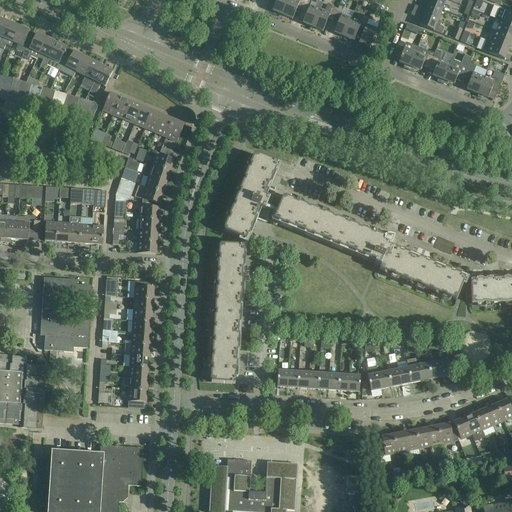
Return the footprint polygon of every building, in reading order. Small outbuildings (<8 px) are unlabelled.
[(276,0),(272,12),(282,16),(288,0),(276,0)] [(303,8),(306,0),(288,0),(282,16),(292,20),(298,6),(303,8)] [(302,24),(312,28),(320,10),(314,7),(316,4),(311,3),(312,0),(306,0),(303,8),(308,10),(302,24)] [(442,10),(446,0),(430,0),(428,5),(442,10)] [(477,0),(476,0),(474,6),(480,9),(483,2),(477,0)] [(334,18),(339,20),(334,33),(344,37),(351,19),(341,15),(344,8),(345,6),(340,4),(337,9),(334,18)] [(320,10),(312,28),(322,32),(328,18),(333,20),(334,18),(337,9),(327,5),(324,11),(320,10)] [(421,14),(438,21),(442,10),(428,5),(426,10),(423,9),(421,14)] [(495,19),(511,26),(511,13),(509,12),(499,9),(495,19)] [(351,19),(344,37),(354,41),(359,28),(364,30),(366,25),(369,19),(358,14),(356,21),(351,19)] [(441,22),(438,21),(421,14),(419,19),(422,20),(420,26),(441,35),(443,29),(443,27),(440,26),(441,22)] [(0,44),(2,39),(9,23),(0,19),(0,44)] [(496,32),(511,38),(511,26),(495,19),(493,23),(499,25),(496,32)] [(12,43),(19,27),(9,23),(2,39),(0,44),(0,48),(3,49),(5,45),(11,47),(12,43)] [(364,30),(359,43),(369,48),(375,34),(380,36),(385,25),(379,23),(377,29),(366,25),(364,30)] [(19,27),(12,43),(18,45),(15,50),(24,54),(22,57),(26,48),(27,46),(24,44),(29,31),(19,27)] [(459,37),(462,31),(458,29),(456,28),(452,39),(457,41),(459,37)] [(464,32),(460,42),(465,45),(469,34),(464,32)] [(508,49),(511,40),(511,38),(496,32),(493,39),(488,37),(483,35),(482,39),(486,40),(508,49)] [(30,57),(37,60),(38,58),(47,39),(36,34),(32,43),(30,49),(26,48),(22,57),(29,60),(30,57)] [(56,44),(47,39),(38,58),(43,61),(40,68),(44,70),(45,67),(49,59),(56,44)] [(504,60),(508,49),(486,40),(482,51),(487,54),(504,60)] [(417,47),(407,43),(405,46),(399,44),(394,55),(400,58),(398,63),(404,65),(403,68),(408,70),(417,47)] [(59,72),(63,65),(65,60),(62,58),(66,48),(56,44),(49,59),(45,67),(46,65),(59,72)] [(408,70),(413,72),(414,69),(420,72),(422,67),(428,69),(434,54),(423,50),(417,47),(408,70)] [(439,60),(442,54),(435,51),(434,54),(428,69),(434,71),(432,76),(438,79),(437,82),(442,84),(448,67),(449,67),(452,60),(446,58),(443,65),(438,63),(439,60)] [(69,69),(76,72),(84,57),(73,52),(69,61),(65,60),(63,65),(69,69)] [(448,67),(442,84),(446,86),(448,83),(454,85),(456,80),(462,83),(463,79),(470,64),(471,59),(464,56),(461,64),(452,60),(449,67),(448,67)] [(93,62),(84,57),(76,72),(85,77),(93,62)] [(93,62),(85,77),(82,83),(91,88),(87,96),(88,96),(95,82),(103,67),(93,62)] [(469,82),(466,90),(477,95),(484,78),(473,74),(476,66),(470,64),(463,79),(469,82)] [(112,72),(103,67),(95,82),(88,96),(93,99),(100,85),(105,87),(112,72)] [(484,78),(477,95),(478,97),(481,99),(483,97),(488,99),(491,90),(497,93),(504,76),(495,72),(492,77),(490,76),(489,80),(484,78)] [(25,83),(13,79),(9,92),(21,96),(25,83)] [(31,85),(25,83),(21,96),(27,98),(30,88),(31,85)] [(39,101),(45,103),(49,90),(43,88),(42,92),(39,101)] [(49,90),(45,103),(51,105),(54,95),(55,92),(49,90)] [(102,111),(113,116),(121,99),(110,94),(102,111)] [(63,108),(69,110),(73,97),(67,95),(63,108)] [(73,97),(69,110),(75,112),(79,99),(73,97)] [(131,103),(121,99),(113,116),(124,120),(131,103)] [(16,105),(4,101),(1,113),(13,116),(16,105)] [(98,105),(93,102),(87,115),(93,117),(98,105)] [(131,103),(124,120),(134,125),(142,107),(131,103)] [(145,129),(152,112),(142,107),(134,125),(145,129)] [(155,134),(163,116),(152,112),(145,129),(155,134)] [(163,116),(155,134),(166,138),(173,121),(163,116)] [(0,124),(10,127),(12,121),(2,118),(0,117),(0,124)] [(173,121),(166,138),(177,143),(184,125),(173,121)] [(0,130),(8,133),(10,127),(0,124),(0,130)] [(101,145),(103,140),(92,135),(90,140),(101,145)] [(103,140),(101,145),(111,149),(114,144),(103,140)] [(131,148),(133,144),(127,141),(124,149),(122,153),(128,155),(129,153),(134,155),(136,150),(131,148)] [(122,153),(124,149),(114,144),(111,149),(122,154),(122,153)] [(156,155),(152,166),(170,172),(174,161),(156,155)] [(277,164),(255,155),(224,233),(246,242),(259,209),(265,211),(270,199),(264,197),(277,164)] [(125,169),(136,173),(139,164),(133,162),(133,160),(128,158),(125,169)] [(166,183),(170,172),(152,166),(148,177),(166,183)] [(125,169),(123,175),(128,177),(126,182),(130,183),(132,178),(134,179),(136,173),(125,169)] [(163,194),(166,183),(148,177),(144,188),(163,194)] [(130,183),(126,182),(121,180),(119,185),(115,196),(129,201),(135,185),(130,183)] [(59,200),(59,194),(60,189),(46,188),(45,202),(54,203),(54,200),(59,200)] [(159,205),(163,194),(144,188),(141,199),(159,205)] [(71,190),(70,205),(82,205),(82,196),(82,190),(77,190),(71,190)] [(82,190),(82,196),(87,196),(86,206),(93,206),(93,208),(94,191),(82,190)] [(106,192),(94,191),(93,208),(105,209),(106,192)] [(385,240),(282,199),(273,221),(375,262),(375,264),(380,267),(379,269),(456,301),(465,279),(389,248),(390,245),(384,243),(385,240)] [(119,218),(124,219),(125,204),(115,203),(114,213),(120,213),(119,218)] [(139,219),(158,221),(159,209),(140,208),(139,219)] [(18,218),(7,217),(5,243),(10,243),(11,240),(17,240),(18,218)] [(30,219),(18,218),(17,240),(29,241),(29,231),(30,219)] [(113,229),(124,230),(124,219),(119,218),(119,223),(114,223),(113,229)] [(157,232),(158,221),(139,219),(138,231),(157,232)] [(56,243),(57,224),(46,223),(44,242),(56,243)] [(68,244),(69,225),(57,224),(56,243),(68,244)] [(79,244),(80,225),(69,225),(68,244),(79,244)] [(92,226),(80,225),(79,244),(90,245),(92,226)] [(103,227),(92,226),(90,245),(102,246),(103,227)] [(157,243),(157,232),(138,231),(138,242),(157,243)] [(156,255),(157,243),(138,242),(137,254),(156,255)] [(244,247),(220,245),(211,383),(235,385),(244,247)] [(511,302),(511,278),(470,280),(471,304),(511,302)] [(78,281),(44,279),(40,337),(45,337),(44,351),(73,353),(73,348),(87,349),(88,349),(89,320),(61,318),(62,300),(91,301),(92,287),(77,286),(78,281)] [(105,297),(110,298),(115,298),(116,283),(106,282),(105,297)] [(135,283),(135,287),(134,299),(153,300),(154,288),(152,288),(152,284),(135,283)] [(133,310),(152,312),(153,300),(134,299),(133,310)] [(151,323),(152,312),(133,310),(132,322),(151,323)] [(151,335),(151,323),(132,322),(132,333),(151,335)] [(151,335),(132,333),(131,345),(150,346),(151,335)] [(149,358),(150,346),(131,345),(130,356),(149,358)] [(129,368),(148,369),(149,358),(130,356),(129,368)] [(0,424),(21,425),(20,429),(37,430),(37,429),(41,430),(42,417),(45,367),(41,367),(25,366),(26,358),(9,357),(9,361),(0,360),(0,424)] [(448,360),(438,362),(441,378),(451,376),(449,366),(448,360)] [(428,364),(431,380),(441,378),(438,362),(428,364)] [(421,382),(431,380),(428,364),(418,366),(421,382)] [(411,384),(421,382),(418,366),(408,368),(411,384)] [(148,380),(148,369),(129,368),(129,379),(148,380)] [(398,370),(401,386),(411,384),(408,368),(398,370)] [(391,388),(401,386),(398,370),(388,372),(391,388)] [(287,388),(288,372),(278,371),(277,388),(287,388)] [(288,372),(287,388),(297,389),(298,373),(288,372)] [(381,390),(391,388),(388,372),(378,374),(381,390)] [(308,390),(309,373),(298,373),(297,389),(308,390)] [(318,390),(319,374),(309,373),(308,390),(318,390)] [(319,374),(318,390),(328,391),(329,375),(319,374)] [(381,390),(378,374),(367,376),(371,392),(381,390)] [(328,391),(338,392),(339,375),(329,375),(328,391)] [(339,375),(338,392),(348,392),(349,376),(339,375)] [(360,377),(349,376),(348,392),(359,393),(360,377)] [(128,390),(147,392),(148,380),(129,379),(128,390)] [(104,389),(99,388),(98,403),(110,404),(111,394),(104,394),(104,389)] [(147,392),(128,390),(127,402),(146,403),(147,392)] [(511,412),(507,400),(496,405),(504,422),(511,418),(511,412)] [(493,427),(504,422),(496,405),(485,410),(493,427)] [(475,414),(482,432),(493,427),(485,410),(475,414)] [(485,437),(482,432),(475,414),(464,419),(472,436),(474,442),(485,437)] [(472,436),(464,419),(453,423),(461,441),(472,436)] [(438,427),(441,445),(453,443),(449,424),(438,427)] [(430,448),(441,445),(438,427),(426,429),(430,448)] [(419,450),(430,448),(426,429),(415,431),(419,450)] [(419,450),(415,431),(404,433),(408,452),(419,450)] [(393,435),(397,454),(408,452),(404,433),(393,435)] [(380,457),(397,454),(393,435),(381,438),(383,445),(378,445),(380,457)] [(121,448),(100,446),(100,455),(51,452),(51,461),(41,460),(41,461),(42,461),(39,507),(38,506),(38,507),(48,508),(47,511),(116,511),(118,500),(121,500),(124,498),(125,485),(139,486),(141,461),(142,461),(143,449),(136,449),(136,450),(121,449),(121,448)] [(251,462),(227,461),(227,468),(211,467),(208,511),(286,511),(294,511),(297,465),(267,463),(265,494),(249,493),(251,462)] [(511,479),(511,466),(503,468),(505,481),(511,479)] [(511,511),(511,503),(483,508),(483,511),(511,511)]
